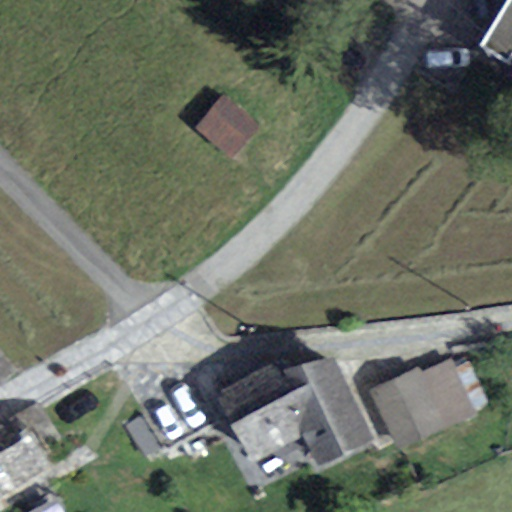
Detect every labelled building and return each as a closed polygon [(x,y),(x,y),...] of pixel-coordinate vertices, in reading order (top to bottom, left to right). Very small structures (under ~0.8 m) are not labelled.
[(511,0),(508,0),(480,46),(511,65),(511,0)] [(255,126),(224,98),(200,124),(231,152),(255,126)] [(0,349),(0,375),(13,364),(0,349)] [(280,363),(215,394),(250,462),(301,437),(319,468),(373,441),(332,359),(285,370),(280,363)] [(419,369),(370,392),(397,450),(475,414),(449,360),(421,374),(419,369)] [(0,499),(51,470),(41,453),(62,442),(38,400),(0,421),(0,499)]
